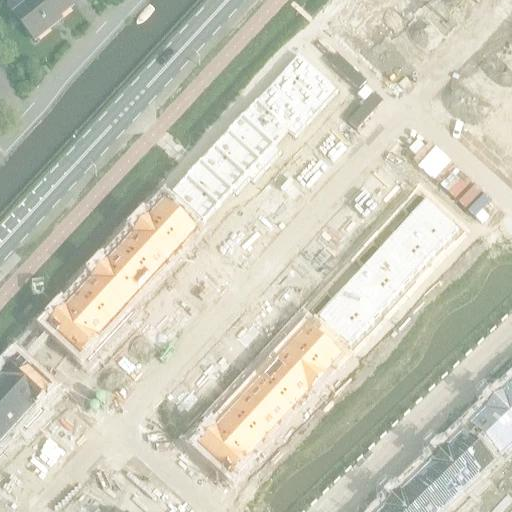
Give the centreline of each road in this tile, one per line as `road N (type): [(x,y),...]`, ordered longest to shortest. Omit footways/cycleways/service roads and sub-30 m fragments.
road 1 (primary): [(0,245),(228,0)]
road 2 (residential): [(25,341),(218,511)]
road 3 (residential): [(329,511),(511,339)]
road 4 (unclassified): [(0,150),(135,0)]
road 5 (residential): [(399,120),(511,222)]
